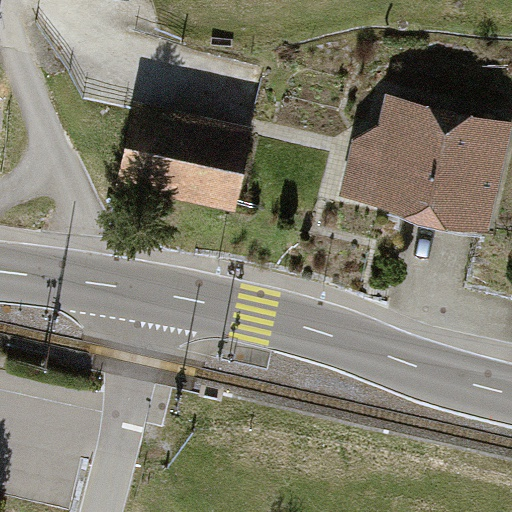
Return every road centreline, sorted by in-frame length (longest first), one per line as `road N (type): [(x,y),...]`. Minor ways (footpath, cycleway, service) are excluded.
road 1 (tertiary): [(511,394),(311,328),(156,292),(0,272)]
road 2 (track): [(98,283),(61,137),(0,8)]
road 3 (track): [(103,511),(156,292)]
